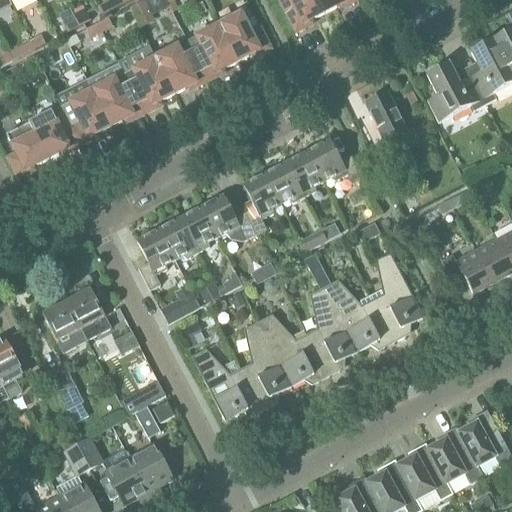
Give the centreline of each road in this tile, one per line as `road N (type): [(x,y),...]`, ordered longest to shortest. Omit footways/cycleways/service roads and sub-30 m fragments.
road 1 (residential): [(87,212),(482,0)]
road 2 (residential): [(239,505),(87,212)]
road 3 (residential): [(239,505),(511,362)]
